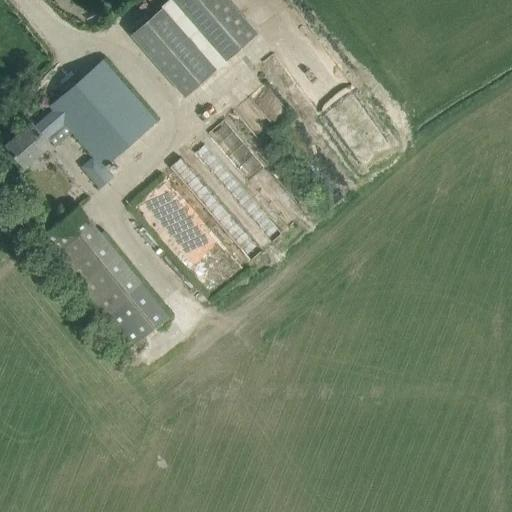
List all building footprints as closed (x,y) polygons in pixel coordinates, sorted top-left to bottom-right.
[(170,0),(131,34),(186,96),(259,32),(231,0),(170,0)] [(26,166),(52,144),(47,138),(65,122),(94,155),(81,167),(100,189),(114,176),(105,165),(157,120),(104,60),(51,106),(54,109),(36,125),(33,122),(7,144),(26,166)] [(287,61),(225,117),(309,211),(369,156),(287,61)] [(168,169),(251,262),(309,211),(225,117),(168,169)] [(41,237),(131,347),(170,315),(80,205),(41,237)]
